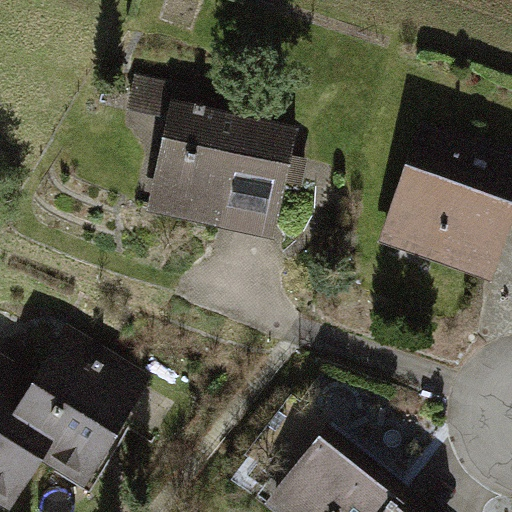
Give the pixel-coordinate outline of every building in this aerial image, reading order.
[(511,146),(429,114),(420,138),(511,174),(511,146)] [(292,148),(171,117),(142,226),(264,257),(292,148)] [(511,223),(511,176),(417,145),(381,255),(490,291),(511,223)] [(35,380),(8,424),(51,451),(92,476),(153,377),(69,325),(35,380)] [(35,380),(0,359),(0,499),(15,509),(51,451),(8,424),(35,380)] [(402,511),(318,443),(261,511),(402,511)]
